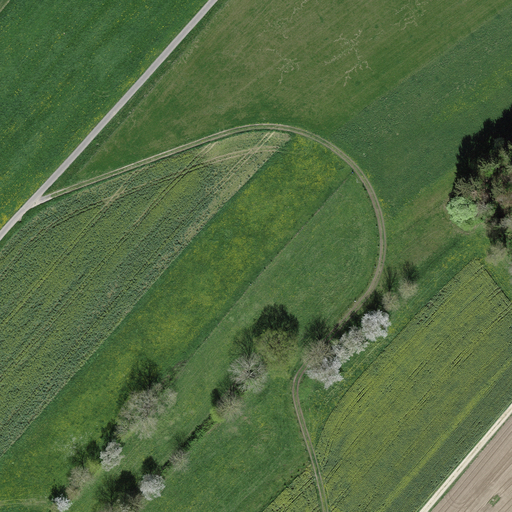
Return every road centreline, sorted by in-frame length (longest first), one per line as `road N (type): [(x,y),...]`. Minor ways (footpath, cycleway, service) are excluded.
road 1 (track): [(324,511),(293,386),(306,353),(379,266),(383,229),(374,191),(351,159),(290,128),(242,128),(30,202)]
road 2 (unclassified): [(213,0),(0,235)]
road 3 (track): [(422,511),(511,407)]
